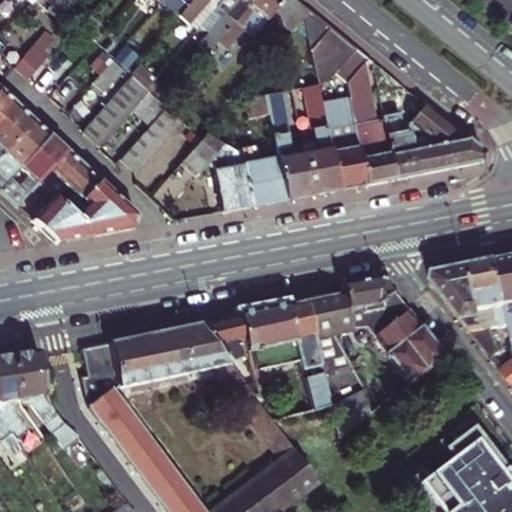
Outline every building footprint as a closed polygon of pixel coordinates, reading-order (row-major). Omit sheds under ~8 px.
[(173,0),(167,7),(180,18),(195,0),(173,0)] [(212,0),(215,0),(221,5),(225,0),(195,0),(180,18),(191,27),(212,0)] [(225,0),(221,5),(218,9),(225,15),(210,35),(220,42),(249,8),(247,6),(252,0),(225,0)] [(249,8),(220,42),(220,43),(228,50),(246,30),(254,37),(266,22),(274,13),(285,0),(252,0),(247,6),(249,8)] [(294,31),(303,21),(311,13),(295,0),(285,0),(274,13),(294,31)] [(67,20),(52,7),(47,16),(60,28),(67,20)] [(311,13),(303,21),(310,53),(331,29),(311,13)] [(107,30),(92,16),(80,29),(80,30),(96,43),(107,30)] [(335,75),(356,50),(331,29),(310,53),(317,86),(335,75)] [(36,43),(21,59),(16,70),(27,78),(48,54),(36,43)] [(347,85),(368,60),(356,50),(335,75),(347,85)] [(115,61),(93,84),(103,94),(126,71),(115,61)] [(50,62),(31,83),(39,90),(58,70),(50,62)] [(418,116),(425,107),(373,64),(392,156),(397,180),(449,170),(444,148),(413,155),(409,138),(412,128),(408,125),(411,121),(408,119),(414,114),(418,116)] [(156,82),(139,67),(132,76),(132,77),(148,91),(156,82)] [(86,127),(104,143),(149,92),(148,91),(132,77),(86,127)] [(173,98),(156,82),(148,91),(149,92),(165,107),(173,98)] [(339,191),(327,135),(317,86),(304,90),(318,150),(304,154),(304,156),(312,196),(339,191)] [(281,89),(265,92),(270,119),(278,159),(287,201),(312,196),(304,156),(293,158),(281,89)] [(0,90),(0,124),(17,106),(0,90)] [(270,119),(265,92),(245,96),(248,115),(251,114),(253,123),(270,119)] [(365,186),(352,121),(348,99),(327,105),(330,119),(343,116),(345,131),(327,135),(339,191),(365,186)] [(0,158),(3,155),(34,122),(17,106),(0,124),(0,158)] [(166,107),(119,159),(134,172),(181,121),(166,107)] [(482,154),(425,107),(418,116),(414,114),(408,119),(411,121),(408,125),(412,128),(409,138),(413,155),(444,148),(449,170),(480,164),(482,154)] [(397,180),(392,156),(385,158),(381,141),(374,142),(373,134),(377,133),(374,116),(352,121),(365,186),(397,180)] [(0,174),(0,190),(4,186),(20,170),(50,137),(34,122),(3,155),(12,163),(0,174)] [(215,157),(224,143),(209,134),(204,141),(203,141),(200,146),(192,160),(203,166),(209,155),(215,157)] [(39,182),(51,169),(67,152),(50,137),(20,170),(27,177),(6,200),(15,208),(18,205),(30,192),(39,182)] [(51,169),(69,186),(82,199),(98,182),(67,152),(51,169)] [(252,208),(243,161),(242,157),(213,163),(223,213),(252,208)] [(287,201),(278,159),(250,164),(248,159),(243,161),(252,208),(287,201)] [(31,223),(53,244),(95,236),(56,199),(39,182),(30,192),(46,207),(31,223)] [(69,186),(56,199),(95,236),(132,230),(136,217),(98,182),(82,199),(69,186)] [(8,189),(4,186),(0,190),(0,193),(2,196),(8,189)] [(18,205),(15,208),(29,221),(31,218),(18,205)] [(511,259),(496,263),(509,324),(511,341),(511,340),(511,259)] [(509,324),(496,263),(471,268),(482,320),(484,330),(491,328),(487,321),(494,320),(496,327),(509,324)] [(482,320),(471,268),(434,276),(432,285),(490,361),(502,352),(500,348),(491,328),(484,330),(482,320)] [(387,285),(379,279),(343,286),(345,293),(348,312),(375,309),(381,319),(367,330),(374,339),(408,312),(387,285)] [(345,293),(327,297),(335,333),(352,330),(348,312),(345,293)] [(327,297),(288,305),(297,342),(301,358),(304,372),(313,370),(315,377),(306,379),(314,412),(331,407),(314,338),(335,333),(327,297)] [(239,314),(240,316),(246,341),(253,372),(274,367),(274,364),(270,348),(297,342),(288,305),(288,304),(239,314)] [(408,312),(374,339),(410,384),(443,358),(408,312)] [(240,316),(199,325),(227,362),(243,357),(237,343),(246,341),(240,316)] [(199,325),(109,344),(115,373),(118,388),(214,369),(230,366),(227,362),(199,325)] [(511,340),(511,341),(511,362),(499,373),(511,389),(511,340)] [(270,348),(274,364),(301,358),(297,342),(270,348)] [(101,377),(115,373),(109,344),(95,347),(101,377)] [(511,362),(511,344),(500,348),(502,352),(490,361),(499,373),(511,362)] [(101,377),(95,347),(81,350),(87,380),(101,377)] [(39,353),(12,357),(19,400),(20,406),(45,443),(57,450),(77,436),(67,428),(46,396),(45,390),(40,358),(39,353)] [(0,419),(11,435),(15,440),(26,432),(16,418),(8,402),(19,400),(12,357),(0,359),(0,419)] [(230,366),(214,369),(225,383),(223,385),(280,460),(292,451),(271,423),(258,406),(253,398),(248,391),(230,366)] [(101,377),(87,380),(80,381),(88,408),(112,390),(113,389),(118,388),(115,373),(101,377)] [(279,511),(317,483),(292,451),(280,460),(211,511),(203,511),(112,390),(88,408),(166,511),(279,511)] [(253,398),(259,396),(257,390),(248,391),(253,398)] [(366,394),(331,407),(339,439),(370,415),(366,394)] [(259,396),(253,398),(258,406),(262,404),(263,402),(259,396)] [(0,442),(11,435),(0,419),(0,442)] [(511,511),(511,479),(472,428),(442,452),(450,462),(418,487),(437,511),(511,511)]
